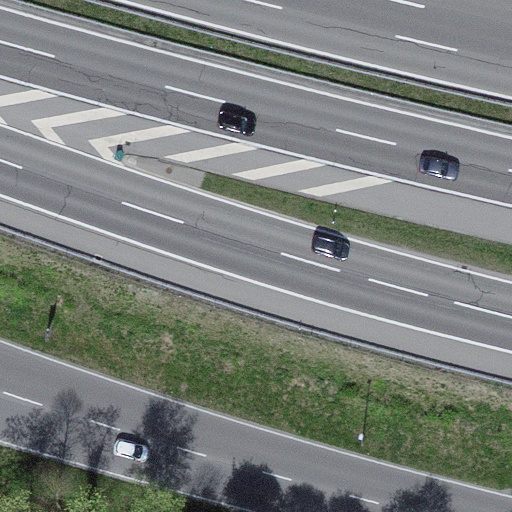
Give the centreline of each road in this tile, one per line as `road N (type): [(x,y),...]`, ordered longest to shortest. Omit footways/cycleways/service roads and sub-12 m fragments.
road 1 (motorway): [(0,159),(329,268),(511,317)]
road 2 (motorway): [(0,41),(511,170)]
road 3 (primary): [(413,511),(0,390)]
road 4 (motorway): [(511,44),(324,0)]
